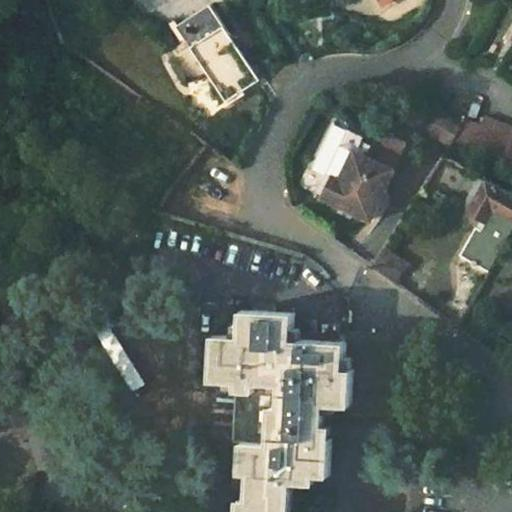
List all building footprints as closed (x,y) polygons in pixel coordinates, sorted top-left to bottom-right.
[(262,80),(212,4),(179,25),(227,101),(262,80)] [(511,125),(487,115),(486,117),(483,116),(480,124),(467,119),(459,139),(474,144),(473,147),(511,162),(511,125)] [(346,149),(333,178),(341,182),(354,152),(346,149)] [(372,219),(394,169),(354,152),(341,182),(333,178),(324,199),(372,219)] [(511,241),(511,193),(479,176),(468,197),(474,201),(470,209),(489,220),(483,230),(478,226),(461,254),(494,273),(511,241)] [(374,266),(393,280),(405,261),(385,248),(374,266)] [(241,330),(214,329),(211,373),(238,375),(233,471),(251,472),(249,506),(240,506),(239,511),(311,511),(311,510),(294,509),(296,477),(306,478),(307,470),(333,473),(335,435),(326,435),(329,401),(356,403),(358,366),(350,365),(351,341),(299,337),(301,310),(242,306),(241,330)]
